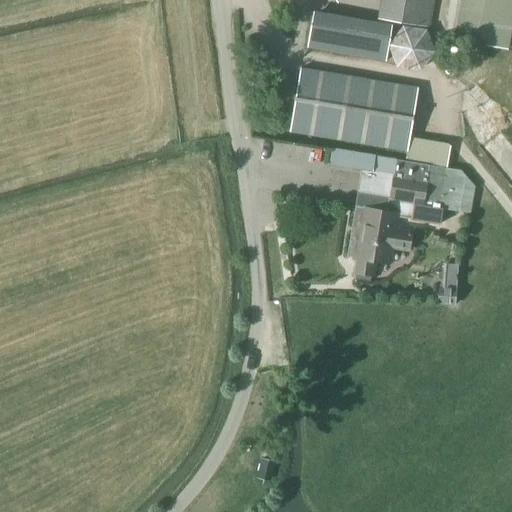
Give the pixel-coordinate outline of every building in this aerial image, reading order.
[(428,26),(432,0),(380,0),(377,17),(428,26)] [(455,0),(449,38),(477,42),(484,0),(455,0)] [(306,47),(385,60),(391,23),(312,10),(306,47)] [(290,129),(319,134),(408,147),(418,87),(299,68),(290,129)] [(365,207),(359,241),(354,273),(373,276),(376,260),(389,262),(391,246),(408,249),(411,231),(394,228),(396,217),(441,224),(444,207),(458,209),(464,168),(332,147),(329,163),(393,173),(387,210),(365,207)] [(443,264),(440,304),(455,304),(459,266),(443,264)]
